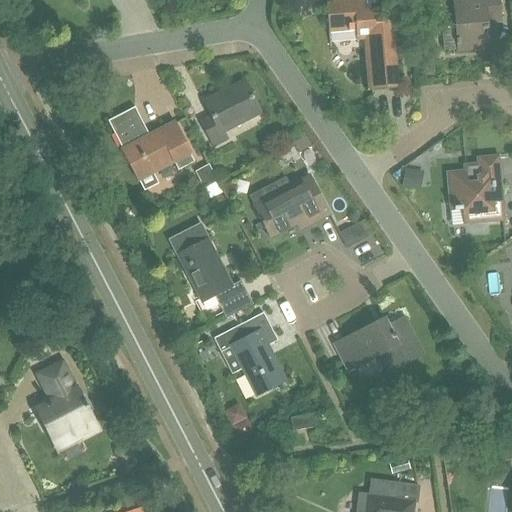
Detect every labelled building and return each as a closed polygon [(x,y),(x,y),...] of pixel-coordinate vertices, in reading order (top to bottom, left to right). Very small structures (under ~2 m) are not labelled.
[(397,88),(390,8),(389,0),(368,0),(370,10),(364,10),(363,0),(332,0),(333,3),(326,4),(329,35),(356,32),(356,37),(368,36),(372,90),(397,88)] [(452,0),(455,25),(441,27),(443,51),(458,50),(458,53),(488,50),(485,16),(499,15),(497,0),(452,0)] [(242,123),(261,113),(246,84),(230,92),(229,90),(204,103),(211,117),(201,123),(213,147),(227,140),(222,131),(241,121),(242,123)] [(131,109),(107,121),(137,181),(143,192),(158,184),(153,174),(174,163),(178,171),(194,163),(174,123),(145,137),(131,109)] [(489,224),(505,222),(499,158),(479,160),(480,166),(466,167),(466,174),(447,176),(449,204),(452,204),(453,211),(455,211),(456,213),(464,212),(466,224),(489,222),(489,224)] [(209,164),(195,171),(203,189),(217,182),(209,164)] [(253,204),(255,209),(270,238),(306,220),(308,225),(329,215),(310,176),(253,204)] [(217,183),(206,188),(210,199),(222,193),(217,183)] [(359,222),(339,233),(346,248),(367,237),(359,222)] [(231,285),(208,239),(202,225),(170,241),(201,302),(213,296),(221,307),(247,294),(240,281),(231,285)] [(277,342),(263,313),(213,339),(219,352),(231,375),(242,369),(256,396),(285,382),(267,347),(277,342)] [(333,344),(346,371),(379,355),(388,373),(423,355),(404,317),(387,326),(384,321),(374,326),(373,324),(333,344)] [(52,402),(38,409),(42,417),(39,421),(45,433),(50,434),(59,451),(98,431),(64,361),(38,374),(52,402)] [(313,414),(288,418),(291,432),(315,427),(313,414)] [(511,445),(503,446),(505,460),(511,459),(511,445)] [(412,511),(414,501),(416,501),(418,486),(368,480),(366,495),(357,494),(354,511),(412,511)] [(129,492),(117,496),(122,510),(134,506),(129,492)]
